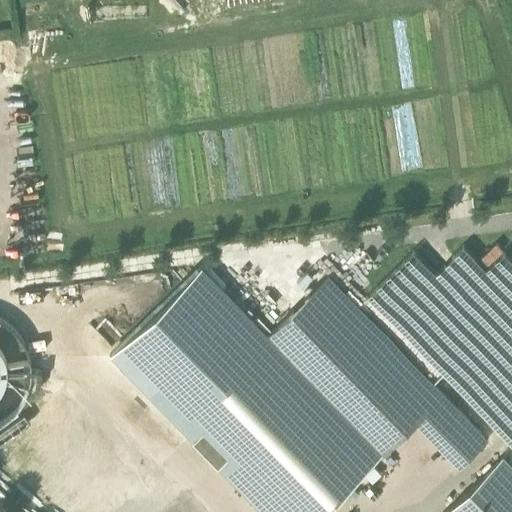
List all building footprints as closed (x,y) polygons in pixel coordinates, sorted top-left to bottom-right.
[(243,308),(382,452),(409,426),(449,467),(482,435),(304,250),(243,308)] [(202,265),(111,354),(191,437),(263,511),(318,511),(382,452),(202,265)] [(0,424),(3,423),(12,416),(20,408),(25,398),(29,387),(31,376),(31,364),(28,353),(23,343),(17,333),(9,325),(0,319),(0,424)] [(45,511),(129,511),(151,489),(63,408),(3,472),(37,504),(43,497),(52,505),(45,511)] [(511,511),(511,464),(503,456),(444,511),(511,511)]
